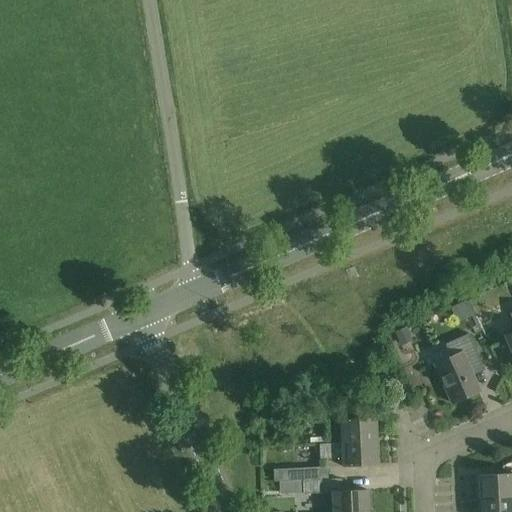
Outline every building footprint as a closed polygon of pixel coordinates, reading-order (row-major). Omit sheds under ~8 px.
[(400,341),(411,336),(407,326),(395,331),(400,341)] [(446,345),(451,358),(435,365),(452,403),(479,391),(466,363),(479,357),(469,334),(446,345)] [(345,419),(344,407),(344,406),(320,407),(320,420),(335,419),(340,419),(345,419)] [(341,443),(377,441),(375,417),(340,419),(341,443)] [(377,441),(341,443),(319,445),(320,460),(342,458),(343,467),(378,465),(377,441)] [(328,467),(289,469),(289,481),(303,481),(328,480),(328,479),(328,467)] [(479,499),(511,497),(511,473),(478,475),(479,499)] [(328,480),(303,481),(303,490),(303,494),(321,493),(322,511),(367,511),(367,490),(342,491),(342,479),(328,479),(328,480)] [(450,511),(464,508),(462,494),(447,496),(450,511)] [(511,511),(511,497),(479,499),(479,511),(511,511)]
